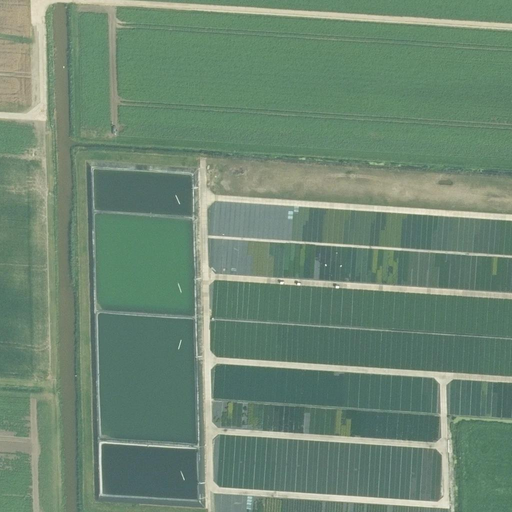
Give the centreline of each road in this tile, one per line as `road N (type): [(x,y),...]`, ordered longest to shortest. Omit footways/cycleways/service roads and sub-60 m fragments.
road 1 (track): [(208,431),(443,446),(446,505),(208,484)]
road 2 (track): [(511,379),(206,359),(201,161)]
road 3 (track): [(511,25),(90,0)]
road 4 (track): [(202,197),(511,217)]
road 5 (track): [(204,276),(511,296)]
road 6 (track): [(37,0),(42,117),(0,114)]
road 7 (track): [(206,359),(209,511)]
